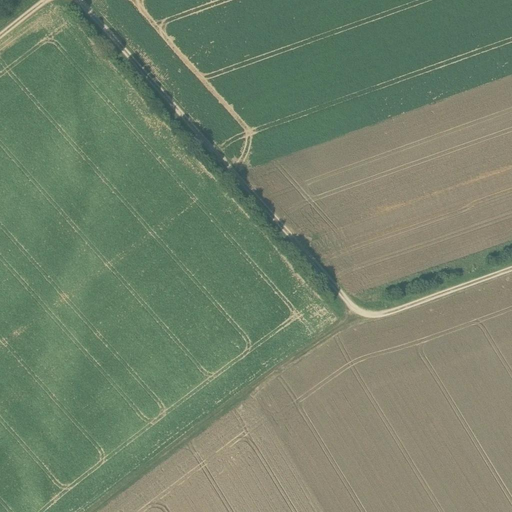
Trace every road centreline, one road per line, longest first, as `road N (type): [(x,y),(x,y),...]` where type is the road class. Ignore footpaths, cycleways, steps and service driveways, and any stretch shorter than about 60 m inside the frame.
road 1 (track): [(0,83),(104,12),(101,24),(354,311),(388,313),(511,270)]
road 2 (track): [(354,311),(91,511)]
